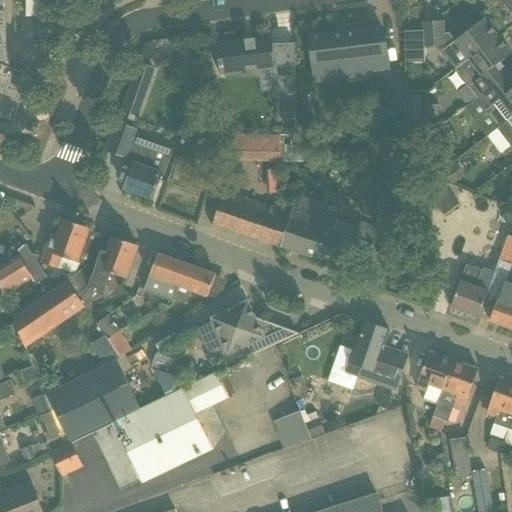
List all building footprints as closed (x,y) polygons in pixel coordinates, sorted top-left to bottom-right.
[(0,0),(0,123),(12,128),(29,74),(4,66),(4,46),(6,46),(6,14),(4,14),(4,0),(0,0)] [(105,0),(81,0),(82,8),(106,5),(105,0)] [(454,69),(498,36),(484,19),(456,41),(450,34),(444,34),(444,21),(424,22),(425,48),(444,47),(446,49),(443,51),(456,68),(454,69)] [(308,34),(308,36),(311,35),(316,74),(345,71),(345,76),(366,74),(366,72),(373,71),(373,73),(391,71),(391,70),(388,70),(383,28),(325,35),(325,34),(325,32),(308,34)] [(467,84),(478,98),(504,78),(495,66),(511,54),(498,36),(454,69),(467,84)] [(277,44),(277,48),(273,49),(271,38),(256,40),(256,39),(220,43),(221,44),(216,44),(220,75),(273,68),(276,94),(282,94),(297,94),(295,44),(277,44)] [(146,91),(154,69),(138,63),(130,86),(146,91)] [(478,98),(500,127),(511,118),(511,87),(504,78),(478,98)] [(297,94),(282,94),(283,115),(297,114),(297,94)] [(421,96),(406,97),(407,117),(422,117),(421,96)] [(438,120),(438,105),(428,106),(428,120),(438,120)] [(511,143),(511,118),(500,127),(511,143)] [(153,199),(162,175),(163,176),(174,150),(136,135),(137,131),(117,123),(107,151),(125,158),(126,157),(135,160),(125,189),(153,199)] [(280,163),(280,137),(280,134),(220,134),(220,160),(280,163)] [(195,135),(195,143),(204,144),(204,136),(195,135)] [(411,171),(407,146),(392,148),(396,173),(411,171)] [(447,166),(428,154),(419,166),(435,176),(447,166)] [(445,172),(455,183),(465,175),(456,163),(445,172)] [(294,205),(288,203),(278,199),(275,208),(244,198),(245,196),(227,190),(224,198),(223,198),(213,225),(280,247),(294,205)] [(320,213),(324,203),(303,196),(299,206),(294,205),(280,247),(347,269),(350,259),(366,264),(378,228),(360,222),(355,238),(334,231),(337,219),(320,213)] [(89,231),(89,229),(64,219),(58,236),(53,234),(43,263),(58,268),(62,257),(87,266),(100,235),(89,231)] [(421,234),(421,224),(413,224),(413,234),(421,234)] [(511,236),(507,235),(501,254),(511,257),(511,236)] [(94,276),(88,291),(102,296),(111,273),(126,279),(138,246),(112,237),(106,253),(102,251),(96,268),(97,268),(94,276)] [(47,276),(40,267),(37,262),(39,256),(33,254),(26,245),(16,254),(18,257),(0,268),(0,284),(4,294),(31,276),(36,283),(47,276)] [(179,287),(187,264),(158,254),(144,292),(173,302),(174,300),(179,287)] [(495,272),(487,291),(488,291),(487,295),(499,299),(490,321),(511,329),(511,284),(506,282),(511,266),(511,264),(499,261),(495,272)] [(216,275),(187,264),(179,287),(174,300),(185,304),(190,291),(208,297),(216,275)] [(468,265),(451,307),(479,317),(487,295),(488,291),(487,291),(495,272),(485,269),(484,271),(468,265)] [(88,291),(94,276),(81,271),(13,317),(26,349),(85,307),(76,295),(84,289),(88,291)] [(232,311),(214,319),(214,321),(198,329),(208,350),(212,353),(216,353),(225,349),(228,355),(248,346),(253,356),(297,335),(298,333),(240,312),(234,315),(232,311)] [(109,339),(117,333),(119,332),(109,317),(98,324),(108,339),(109,339)] [(396,391),(407,359),(383,351),(390,331),(363,322),(353,351),(346,373),(357,377),(396,391)] [(117,333),(109,339),(120,356),(129,350),(117,333)] [(105,366),(120,356),(111,343),(109,339),(108,339),(105,335),(91,344),(105,366)] [(454,361),(429,352),(416,387),(426,391),(423,400),(438,405),(454,361)] [(166,398),(176,393),(181,379),(167,374),(173,359),(158,354),(156,355),(152,366),(166,398)] [(47,393),(69,442),(139,410),(117,361),(47,393)] [(478,369),(474,368),(454,361),(438,405),(429,428),(442,432),(446,421),(449,421),(456,402),(465,405),(478,369)] [(216,373),(184,389),(196,415),(229,399),(218,376),(216,373)] [(509,429),(511,421),(511,381),(500,377),(487,413),(497,417),(494,423),(509,429)] [(0,431),(2,430),(0,423),(0,400),(16,394),(11,381),(0,384),(0,431)] [(383,394),(378,407),(389,410),(394,398),(383,394)] [(44,395),(32,400),(37,415),(50,410),(44,395)] [(284,450),(311,439),(305,424),(300,412),(273,422),(284,450)] [(43,416),(49,431),(56,429),(57,428),(51,413),(43,416)] [(305,424),(311,439),(325,434),(319,418),(305,424)] [(0,466),(10,463),(0,437),(0,466)] [(472,475),(466,437),(450,440),(456,478),(472,475)] [(488,449),(501,453),(505,442),(493,438),(488,449)] [(62,445),(60,439),(48,443),(41,446),(40,444),(32,447),(32,445),(21,449),(26,462),(37,458),(36,457),(43,454),(42,452),(50,449),(51,450),(62,445)] [(62,478),(63,478),(84,468),(72,443),(51,454),(62,478)] [(479,511),(492,511),(486,470),(472,473),(479,511)] [(9,498),(0,501),(0,503),(3,511),(43,511),(32,482),(7,492),(9,498)] [(449,511),(448,497),(434,499),(436,511),(449,511)] [(383,511),(380,498),(321,511),(178,511),(174,511),(383,511)]
